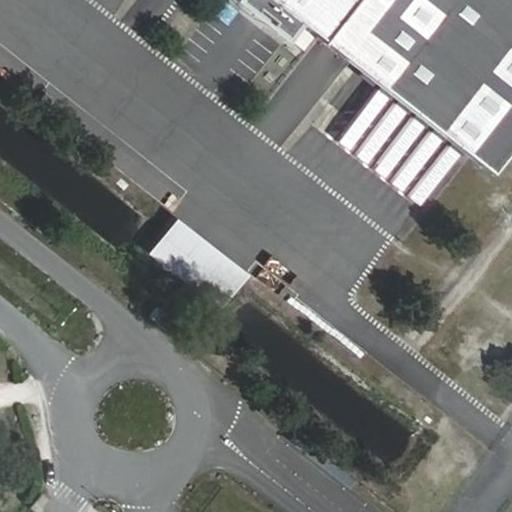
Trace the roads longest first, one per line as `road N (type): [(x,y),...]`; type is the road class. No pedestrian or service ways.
road 1 (unclassified): [(151,351),(0,230)]
road 2 (track): [(397,357),(511,215)]
road 3 (unclassified): [(182,485),(213,443),(212,402),(189,367),(151,351)]
road 4 (unclassified): [(73,444),(82,464),(117,491),(161,494),(182,485)]
